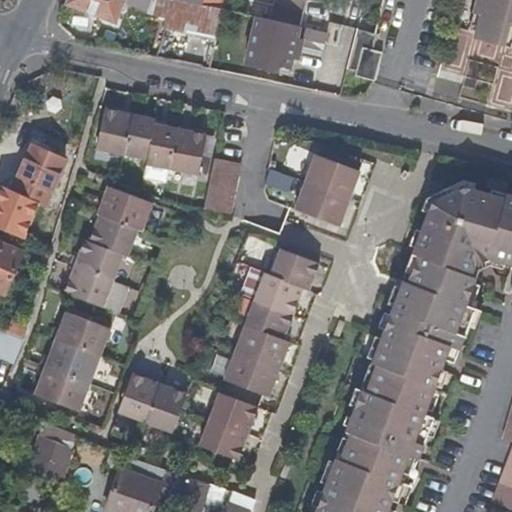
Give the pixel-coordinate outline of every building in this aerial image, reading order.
[(67,0),(65,4),(114,21),(123,0),(124,0),(148,9),(151,0),(67,0)] [(151,0),(148,9),(168,17),(165,26),(216,38),(225,7),(203,2),(192,0),(151,0)] [(274,0),(270,18),(301,26),(302,26),(307,0),(274,0)] [(511,0),(479,0),(477,11),(483,13),(479,33),(510,40),(511,30),(511,0)] [(270,18),(256,15),(244,63),(277,71),(278,65),(290,68),(295,48),(296,43),(298,36),(301,26),(270,18)] [(302,26),(301,26),(298,36),(325,42),(328,32),(302,26)] [(358,29),(345,75),(365,79),(377,34),(358,29)] [(129,114),(102,110),(93,150),(119,155),(129,114)] [(129,114),(119,155),(142,159),(149,124),(150,118),(129,114)] [(165,170),(172,129),(149,124),(142,159),(141,166),(165,170)] [(202,135),(172,129),(165,170),(194,175),(202,135)] [(30,142),(10,187),(46,203),(65,158),(30,142)] [(358,161),(313,145),(293,201),(338,217),(358,161)] [(235,176),(238,164),(209,158),(207,171),(235,176)] [(141,166),(139,179),(162,183),(165,170),(141,166)] [(268,170),(263,189),(288,195),(292,176),(268,170)] [(233,188),(235,176),(207,171),(204,183),(233,188)] [(230,202),(233,188),(204,183),(202,197),(230,202)] [(138,228),(148,202),(105,185),(95,212),(96,212),(135,227),(138,228)] [(502,266),(511,233),(511,198),(501,195),(499,200),(457,188),(422,206),(405,257),(409,259),(400,287),(395,284),(365,369),(369,370),(359,396),(354,395),(312,511),(383,511),(402,458),(412,461),(425,421),(417,418),(443,350),(452,353),(467,311),(458,307),(468,280),(462,277),(466,267),(482,259),(502,266)] [(228,214),(230,202),(202,197),(199,209),(228,214)] [(122,252),(124,253),(135,227),(96,212),(87,239),(122,252)] [(511,233),(502,266),(511,268),(508,280),(511,280),(511,233)] [(111,278),(122,252),(87,239),(82,238),(72,264),(111,278)] [(21,250),(0,241),(0,289),(3,291),(21,250)] [(269,269),(263,266),(253,293),(222,375),(267,393),(288,337),(281,335),(301,280),(308,282),(318,255),(278,241),(269,269)] [(253,293),(263,266),(248,261),(239,287),(253,293)] [(101,305),(111,278),(72,264),(62,291),(101,305)] [(115,311),(125,283),(111,278),(101,305),(115,311)] [(54,338),(100,355),(109,328),(64,311),(54,338)] [(25,336),(28,325),(14,320),(10,330),(14,331),(25,336)] [(14,331),(10,330),(2,326),(0,330),(0,357),(2,358),(14,331)] [(13,363),(25,336),(14,331),(2,358),(13,363)] [(90,382),(100,355),(54,338),(44,365),(90,382)] [(81,409),(90,382),(44,365),(34,393),(81,409)] [(119,408),(146,418),(160,380),(134,371),(119,408)] [(160,380),(146,418),(171,428),(185,390),(160,380)] [(254,405),(216,391),(196,447),(233,461),(254,405)] [(70,496),(96,502),(105,466),(71,458),(77,432),(37,423),(26,468),(74,480),(70,496)] [(511,426),(506,425),(501,439),(511,443),(511,426)] [(150,511),(169,466),(133,452),(127,466),(123,465),(107,507),(119,511),(150,511)] [(511,472),(504,470),(500,481),(511,485),(511,472)] [(511,485),(500,481),(495,492),(511,499),(511,485)] [(218,507),(222,490),(208,486),(204,503),(218,507)] [(490,506),(506,511),(511,511),(511,499),(495,492),(490,506)]
